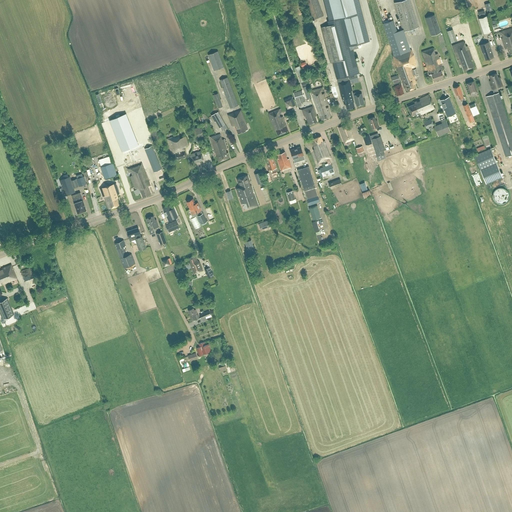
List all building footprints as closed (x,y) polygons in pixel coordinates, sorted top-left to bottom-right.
[(305,0),(312,20),(324,16),(318,0),(305,0)] [(348,30),(353,49),(358,48),(357,43),(369,40),(358,0),(324,0),(330,20),(345,16),(348,30)] [(402,0),(394,3),(403,32),(418,27),(410,0),(402,0)] [(441,33),(435,14),(432,14),(428,16),(426,17),(425,18),(431,36),(441,33)] [(333,62),(337,79),(339,79),(341,88),(340,88),(342,99),(344,100),(345,103),(346,103),(347,108),(354,107),(353,102),(354,101),(350,79),(358,77),(357,74),(359,73),(353,49),(348,30),(345,16),(330,20),(328,21),(329,25),(321,27),(330,63),(333,62)] [(486,16),(479,18),(484,34),(491,31),(486,16)] [(383,23),(383,24),(392,50),(393,56),(396,64),(399,72),(404,88),(407,87),(408,90),(415,87),(414,83),(416,82),(414,78),(415,78),(414,75),(412,70),(411,67),(416,66),(415,62),(415,61),(411,50),(404,52),(393,20),(383,23)] [(511,28),(499,32),(500,35),(502,35),(503,38),(501,38),(505,49),(507,48),(509,54),(511,53),(511,28)] [(457,41),(453,29),(447,31),(451,43),(457,41)] [(473,66),(471,60),(472,59),(467,46),(466,46),(464,41),(452,45),(459,64),(462,63),(464,70),(473,66)] [(483,52),(485,60),(494,57),(488,42),(480,45),(482,52),(483,52)] [(443,77),(440,67),(442,66),(438,53),(435,54),(433,48),(422,52),(429,74),(432,73),(434,81),(443,77)] [(208,55),(214,70),(224,67),(218,51),(208,55)] [(297,83),(303,81),(298,66),(292,68),(297,83)] [(498,78),(497,73),(489,76),(491,80),(489,81),(492,89),(494,94),(486,96),(506,157),(511,154),(511,133),(497,88),(502,86),(500,78),(498,78)] [(398,75),(391,77),(393,84),(400,82),(398,75)] [(220,80),(230,108),(238,105),(227,77),(220,80)] [(478,92),(474,81),(466,83),(470,95),(478,92)] [(404,93),(401,84),(394,86),(397,96),(404,93)] [(454,87),(456,95),(457,94),(459,99),(463,97),(459,86),(454,87)] [(327,104),(324,93),(321,94),(321,91),(323,90),(322,88),(310,91),(321,120),(331,116),(328,107),(326,108),(325,105),(327,104)] [(293,92),(294,94),(294,96),(295,99),(304,96),(302,90),(293,92)] [(357,105),(364,104),(362,94),(356,95),(356,92),(353,93),(354,96),(357,105)] [(218,93),(213,95),(218,108),(223,106),(218,93)] [(415,103),(408,107),(412,115),(413,114),(414,116),(417,115),(417,113),(420,112),(421,114),(435,108),(429,95),(419,99),(420,101),(417,102),(417,101),(414,102),(415,103)] [(449,97),(441,101),(447,116),(455,113),(449,97)] [(284,101),(287,108),(293,106),(290,99),(284,101)] [(463,105),(467,116),(470,122),(474,120),(472,114),(468,103),(463,105)] [(469,105),(472,113),(473,116),(479,113),(478,111),(475,103),(469,105)] [(317,122),(315,116),(317,115),(313,106),(302,110),(305,116),(307,115),(308,118),(307,119),(309,124),(317,122)] [(280,109),(268,113),(268,115),(275,130),(277,135),(288,130),(283,116),(280,117),(279,114),(281,113),(280,109)] [(238,133),(246,130),(248,129),(241,110),(228,115),(232,126),(235,125),(238,133)] [(218,112),(212,116),(215,121),(216,121),(222,118),(218,112)] [(126,113),(109,120),(122,151),(138,144),(126,113)] [(375,117),(367,119),(372,131),(379,128),(375,117)] [(434,125),(431,118),(424,121),(427,129),(434,125)] [(434,126),(438,136),(451,131),(446,119),(441,120),(442,123),(434,126)] [(354,139),(351,131),(349,132),(347,124),(339,127),(345,143),(354,139)] [(194,128),(197,136),(203,134),(201,128),(200,128),(199,127),(194,128)] [(160,137),(157,129),(151,131),(154,139),(160,137)] [(141,143),(148,140),(145,131),(138,134),(141,143)] [(230,157),(228,152),(226,153),(225,149),(227,149),(225,139),(222,139),(220,133),(210,137),(214,153),(216,152),(219,161),(230,157)] [(377,133),(370,135),(376,153),(377,156),(384,153),(383,151),(383,150),(385,149),(384,146),(382,146),(377,133)] [(175,160),(187,156),(184,146),(188,145),(185,136),(180,138),(179,134),(175,135),(175,136),(167,139),(172,154),(173,153),(175,160)] [(363,137),(366,144),(371,142),(369,135),(363,137)] [(313,150),(316,158),(329,153),(324,141),(323,141),(321,136),(311,140),(315,149),(313,150)] [(145,149),(154,172),(161,169),(152,146),(145,149)] [(294,163),(305,159),(301,147),(291,150),(294,163)] [(474,155),(480,169),(496,163),(490,149),(474,155)] [(204,159),(201,151),(191,154),(194,162),(204,159)] [(279,158),(277,159),(281,171),(283,170),(290,167),(290,168),(292,167),(289,159),(287,159),(285,152),(278,154),(279,158)] [(321,177),(323,176),(334,172),(329,159),(331,158),(329,153),(316,158),(318,163),(326,160),(327,163),(325,164),(325,166),(320,168),(321,170),(318,171),(321,177)] [(269,170),(271,169),(273,175),(277,173),(276,168),(272,156),(266,158),(269,170)] [(129,169),(127,168),(129,172),(131,172),(132,174),(130,176),(136,190),(139,188),(143,197),(151,194),(148,186),(150,185),(141,162),(141,163),(140,165),(129,169)] [(113,163),(101,167),(104,178),(117,174),(113,163)] [(486,184),(502,177),(496,163),(480,169),(486,184)] [(304,191),(315,187),(316,187),(309,166),(297,170),(304,191)] [(511,166),(507,168),(511,181),(503,183),(505,189),(511,186),(511,180),(511,179),(511,166)] [(240,187),(236,188),(242,204),(247,202),(249,208),(258,205),(251,186),(249,186),(248,182),(249,182),(250,181),(247,175),(241,178),(239,178),(237,179),(240,187)] [(76,179),(79,186),(86,184),(84,176),(83,176),(79,178),(77,178),(76,179)] [(69,177),(60,180),(65,195),(75,192),(73,188),(71,180),(69,177)] [(340,179),(329,183),(331,189),(342,184),(340,179)] [(116,183),(99,188),(102,196),(104,196),(106,202),(108,208),(119,205),(116,198),(115,195),(118,194),(120,193),(116,183)] [(304,191),(307,198),(317,195),(315,187),(304,191)] [(507,200),(503,188),(491,192),(494,204),(507,200)] [(369,189),(362,192),(364,198),(372,194),(369,189)] [(287,192),(289,201),(290,204),(296,202),(295,199),(292,190),(287,192)] [(80,192),(76,194),(82,211),(86,210),(80,192)] [(82,211),(76,194),(71,195),(77,213),(82,211)] [(307,198),(309,205),(319,202),(317,195),(307,198)] [(193,199),(187,202),(190,209),(189,210),(191,214),(201,209),(198,202),(195,203),(193,199)] [(169,205),(163,208),(164,212),(165,215),(166,215),(168,221),(178,217),(174,207),(171,209),(169,205)] [(321,217),(317,205),(309,208),(312,220),(321,217)] [(203,213),(197,216),(201,224),(207,221),(203,213)] [(146,218),(150,229),(149,230),(150,234),(155,232),(153,228),(158,226),(157,221),(155,222),(153,216),(146,218)] [(272,219),(262,223),(264,228),(274,224),(272,219)] [(180,227),(178,225),(176,220),(165,225),(168,232),(180,227)] [(317,221),(312,222),(315,232),(316,232),(317,235),(321,234),(320,230),(320,231),(317,221)] [(138,227),(127,231),(129,237),(130,240),(135,239),(139,251),(146,248),(145,245),(142,236),(141,236),(140,233),(138,227)] [(162,231),(157,233),(161,245),(166,242),(162,231)] [(117,249),(123,246),(126,245),(124,240),(114,243),(117,249)] [(120,258),(126,256),(123,246),(117,249),(120,258)] [(131,254),(126,256),(120,258),(124,268),(135,263),(131,254)] [(198,262),(195,256),(189,258),(191,262),(189,263),(194,274),(203,271),(200,262),(198,262)] [(0,285),(17,278),(11,265),(2,268),(2,269),(0,270),(0,285)] [(209,267),(204,269),(208,278),(214,276),(209,267)] [(29,268),(20,271),(25,281),(33,278),(29,268)] [(6,299),(0,301),(0,313),(2,319),(13,314),(6,299)] [(199,318),(196,309),(194,310),(193,308),(188,310),(192,321),(199,318)] [(209,311),(200,315),(203,322),(207,320),(206,319),(212,317),(211,315),(209,311)] [(199,344),(200,347),(196,348),(199,356),(204,354),(211,351),(208,344),(205,345),(204,342),(199,344)] [(196,352),(188,355),(191,363),(194,362),(194,360),(198,358),(196,352)]
